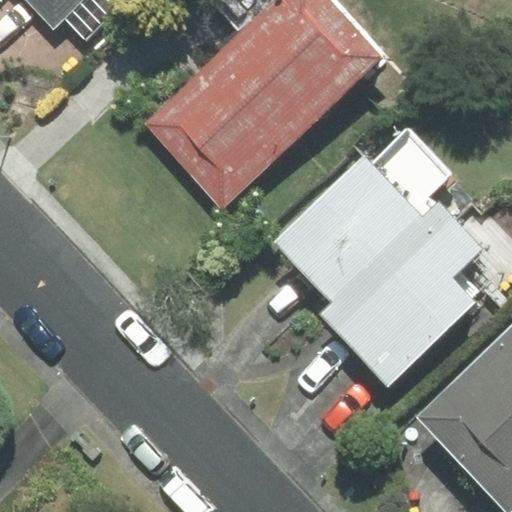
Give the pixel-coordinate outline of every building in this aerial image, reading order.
[(25,0),(53,29),(65,18),(86,40),(118,9),(108,0),(25,0)] [(328,0),(278,0),(146,125),(224,206),(382,56),(328,0)] [(333,328),(449,215),(426,192),(446,173),(407,133),(372,167),(362,156),(274,242),(332,302),(319,314),(333,328)] [(449,215),(333,328),(387,386),(475,301),(451,277),(483,247),(449,215)] [(511,329),(420,417),(510,511),(511,509),(511,329)]
